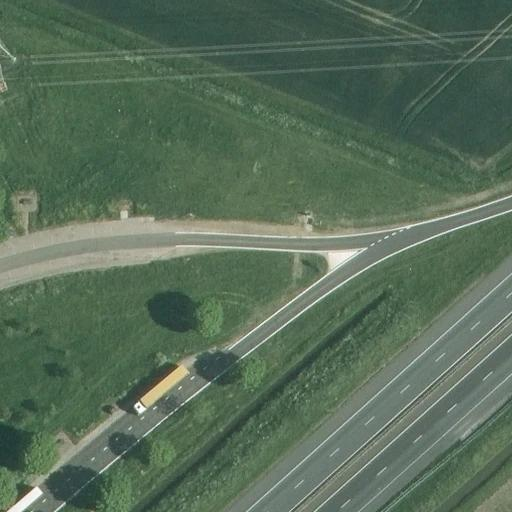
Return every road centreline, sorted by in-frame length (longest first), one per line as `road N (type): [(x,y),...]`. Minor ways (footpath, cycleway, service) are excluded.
road 1 (track): [(511,155),(475,170),(441,165),(34,0)]
road 2 (motorway): [(511,292),(267,511)]
road 3 (motorway): [(335,511),(511,353)]
